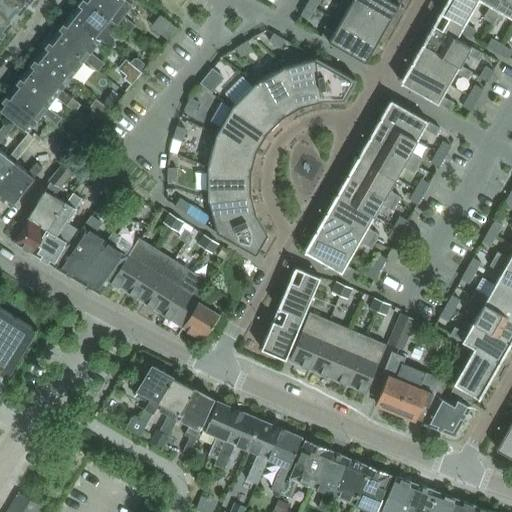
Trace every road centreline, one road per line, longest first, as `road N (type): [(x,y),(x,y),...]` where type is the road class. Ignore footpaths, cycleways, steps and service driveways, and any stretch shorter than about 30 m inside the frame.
road 1 (residential): [(460,471),(214,368)]
road 2 (residential): [(214,368),(0,250)]
road 3 (residential): [(356,117),(306,121),(278,143),(267,190),(288,236)]
road 4 (residential): [(214,368),(288,236)]
road 5 (residential): [(288,236),(356,117)]
road 6 (residential): [(356,117),(423,0)]
